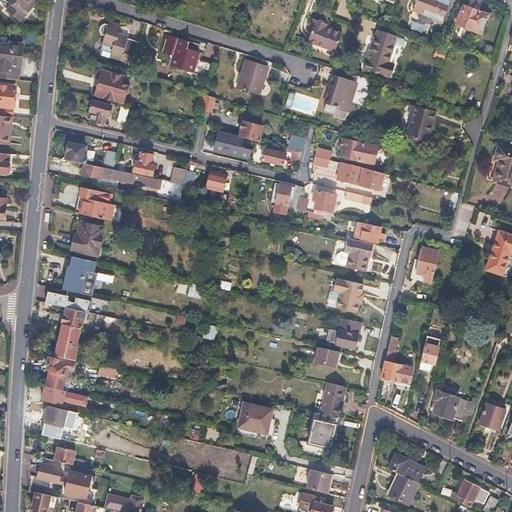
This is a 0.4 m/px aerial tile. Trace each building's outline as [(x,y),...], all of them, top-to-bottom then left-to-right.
[(8,0),(12,2),(6,9),(21,21),(37,1),(35,0),(8,0)] [(418,0),(414,10),(434,17),(433,20),(442,24),(450,0),(418,0)] [(476,11),(464,6),(458,24),(482,33),(489,15),(476,11)] [(312,27),(315,28),(310,43),(336,53),(343,34),(328,28),(329,25),(322,23),(315,20),(312,27)] [(101,35),(104,36),(102,44),(112,47),(109,56),(121,59),(122,55),(134,58),(140,40),(116,34),(118,26),(107,23),(107,25),(104,24),(101,26),(100,29),(99,31),(101,35)] [(374,51),(372,50),(366,68),(392,77),(396,65),(391,63),(400,37),(391,34),(381,30),(374,51)] [(169,35),(163,53),(174,56),(172,66),(192,72),(192,70),(208,75),(213,60),(200,56),(200,53),(202,54),(204,46),(186,41),(169,35)] [(21,43),(0,40),(0,63),(0,65),(0,70),(17,72),(19,58),(21,43)] [(112,47),(102,44),(101,44),(100,44),(99,45),(98,45),(97,46),(96,47),(96,48),(96,49),(96,51),(97,51),(97,52),(98,53),(99,53),(104,55),(109,56),(112,47)] [(255,62),(246,59),(237,88),(257,95),(267,66),(255,62)] [(125,75),(103,69),(99,81),(96,93),(123,101),(125,93),(128,94),(131,85),(123,83),(125,75)] [(324,112),(334,115),(333,118),(343,121),(355,82),(331,74),(329,80),(327,85),(332,87),(324,112)] [(367,89),(370,82),(362,79),(360,86),(367,89)] [(14,86),(0,84),(0,115),(11,117),(12,107),(15,108),(16,102),(16,97),(13,97),(14,86)] [(202,94),(199,93),(196,108),(202,109),(207,111),(212,112),(212,109),(215,97),(206,95),(202,94)] [(90,109),(93,110),(90,120),(103,124),(106,113),(109,114),(111,104),(92,99),(91,104),(90,109)] [(129,108),(121,106),(117,120),(125,123),(129,108)] [(435,113),(411,107),(408,118),(411,119),(406,137),(427,143),(431,128),(435,113)] [(0,115),(0,144),(8,145),(10,131),(11,117),(0,115)] [(263,127),(244,122),(242,130),(240,137),(255,141),(259,142),(263,127)] [(244,139),(220,132),(215,149),(227,153),(250,158),(252,150),(242,147),(244,139)] [(306,139),(293,136),(290,150),(294,151),(302,153),(306,139)] [(343,143),(342,148),(344,149),(342,156),(374,164),(378,147),(344,139),(343,143)] [(86,145),(69,141),(67,150),(65,159),(84,163),(86,164),(87,156),(84,155),(86,145)] [(271,151),(266,149),(263,160),(273,162),(283,165),(288,149),(272,145),(271,151)] [(494,161),(499,162),(496,172),(493,183),(511,189),(511,151),(498,147),(494,161)] [(331,153),(317,149),(316,156),(329,160),(331,153)] [(302,153),(294,151),(292,159),(300,161),(302,153)] [(9,154),(0,152),(0,171),(7,173),(8,163),(9,154)] [(118,154),(109,152),(106,168),(114,170),(118,154)] [(140,161),(136,161),(134,171),(153,175),(155,165),(151,164),(153,155),(147,154),(142,153),(140,161)] [(329,160),(316,156),(314,163),(328,166),(329,160)] [(103,173),(107,174),(106,177),(133,183),(135,175),(114,170),(106,168),(86,164),(84,163),(83,168),(82,174),(101,178),(103,173)] [(384,174),(342,163),(340,171),(338,179),(353,183),(355,175),(382,182),(384,174)] [(187,171),(175,168),(171,183),(184,186),(187,174),(187,171)] [(219,174),(211,172),(207,188),(223,192),(227,176),(219,174)] [(194,175),(187,174),(184,186),(191,188),(194,175)] [(162,181),(135,175),(133,183),(160,189),(162,181)] [(295,190),(280,186),(277,199),(274,212),(287,215),(287,212),(309,217),(310,212),(307,211),(298,209),(301,197),(304,188),(295,186),(295,190)] [(80,197),(83,198),(81,205),(79,213),(110,220),(113,204),(110,203),(112,194),(82,187),(80,197)] [(313,200),(317,201),(314,213),(333,217),(337,195),(315,191),(314,195),(313,200)] [(369,198),(348,193),(346,200),(367,205),(369,198)] [(310,199),(301,197),(298,209),(307,211),(310,199)] [(79,234),(75,234),(73,241),(71,249),(98,255),(104,227),(82,222),(79,234)] [(382,227),(358,222),(355,238),(378,242),(379,238),(384,239),(385,237),(385,235),(380,234),(382,227)] [(511,235),(499,231),(492,251),(486,270),(501,275),(509,251),(511,252),(511,235)] [(365,273),(367,264),(369,264),(370,258),(373,245),(347,239),(344,254),(348,255),(345,267),(345,268),(365,273)] [(438,252),(421,247),(418,260),(414,273),(431,278),(438,252)] [(348,255),(344,254),(341,253),(336,256),(335,261),(338,265),(345,267),(348,255)] [(71,266),(68,265),(67,269),(66,273),(69,274),(65,289),(92,295),(97,273),(93,272),(94,269),(95,262),(73,256),(71,266)] [(356,313),(358,303),(360,304),(362,299),(363,294),(360,294),(362,285),(342,280),(342,281),(335,280),(333,290),(339,292),(335,308),(356,313)] [(217,290),(193,284),(190,297),(215,303),(217,290)] [(69,295),(55,292),(48,291),(47,296),(46,302),(67,307),(86,311),(89,312),(92,301),(76,297),(75,302),(68,300),(69,295)] [(65,314),(51,311),(50,315),(49,320),(63,323),(80,327),(83,327),(86,311),(67,307),(65,314)] [(466,316),(454,312),(451,324),(463,328),(466,316)] [(108,316),(99,314),(98,321),(107,323),(108,316)] [(119,319),(108,316),(107,323),(117,325),(119,319)] [(80,327),(63,323),(60,339),(56,355),(75,359),(78,343),(77,343),(80,327)] [(338,331),(329,329),(327,340),(336,342),(335,343),(355,347),(357,339),(360,329),(339,324),(338,331)] [(398,338),(390,337),(381,377),(397,381),(396,387),(401,388),(406,390),(412,367),(393,362),(398,338)] [(439,341),(426,338),(418,369),(423,370),(428,371),(429,365),(434,366),(439,341)] [(339,351),(318,347),(315,363),(335,368),(337,360),(339,351)] [(47,370),(49,370),(48,377),(46,385),(62,389),(65,374),(68,374),(69,367),(74,368),(75,362),(48,357),(47,363),(48,363),(47,370)] [(508,377),(499,374),(496,383),(505,386),(508,377)] [(345,386),(327,383),(320,414),(338,418),(341,403),(345,386)] [(67,392),(46,386),(44,392),(43,398),(64,404),(67,392)] [(433,399),(436,400),(432,413),(442,416),(451,419),(452,417),(462,420),(468,401),(436,390),(433,399)] [(100,399),(89,396),(85,411),(96,414),(100,399)] [(492,402),(487,400),(479,423),(489,427),(499,430),(507,410),(491,405),(492,402)] [(272,409),(244,402),(239,425),(256,429),(256,431),(267,433),(270,421),(272,409)] [(64,426),(68,410),(49,405),(43,434),(52,436),(55,424),(64,426)] [(94,416),(81,413),(78,425),(91,428),(94,416)] [(320,414),(315,413),(308,443),(331,448),(334,433),(338,418),(320,414)] [(76,450),(58,446),(57,453),(55,460),(85,467),(87,460),(74,457),(76,450)] [(407,462),(392,455),(386,469),(396,473),(415,483),(422,469),(407,462)] [(40,470),(38,477),(58,482),(62,469),(41,464),(40,470)] [(93,475),(70,470),(65,493),(87,498),(93,475)] [(332,474),(312,470),(308,488),(328,493),(330,484),(332,474)] [(415,483),(396,473),(391,484),(386,495),(405,504),(415,483)] [(471,484),(464,481),(454,501),(469,508),(479,488),(471,484)] [(57,497),(35,492),(33,501),(31,509),(34,510),(33,511),(39,511),(41,511),(45,511),(46,510),(53,511),(57,497)] [(302,495),(299,509),(312,511),(311,511),(331,511),(333,506),(314,502),(315,497),(302,495)] [(491,511),(498,499),(491,496),(483,510),(486,511),(491,511)] [(124,511),(126,503),(107,498),(104,508),(113,510),(119,511),(124,511)] [(91,511),(93,506),(79,502),(76,511),(91,511)] [(155,511),(156,510),(126,503),(124,511),(155,511)]
